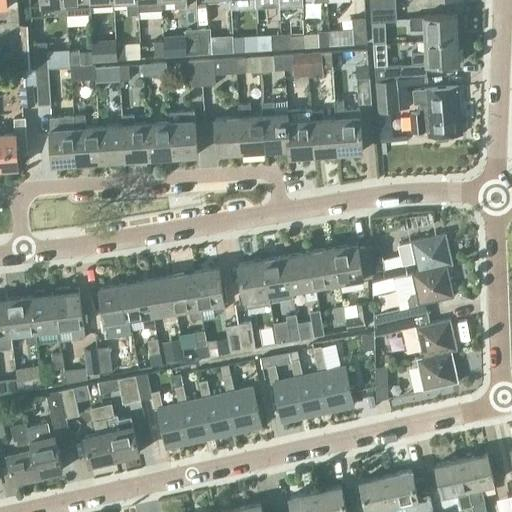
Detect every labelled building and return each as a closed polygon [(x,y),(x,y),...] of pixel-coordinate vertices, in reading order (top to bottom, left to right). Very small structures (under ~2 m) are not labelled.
[(0,0),(0,9),(7,9),(8,24),(19,23),(17,0),(0,0)] [(67,15),(65,0),(41,0),(42,7),(54,6),(55,16),(67,15)] [(90,4),(89,0),(65,0),(67,15),(90,14),(90,4)] [(139,12),(137,0),(114,0),(114,3),(127,2),(127,15),(139,14),(139,12)] [(161,0),(137,0),(139,12),(163,11),(162,0),(161,0)] [(186,0),(161,0),(162,0),(171,0),(174,0),(175,9),(187,9),(186,0)] [(230,0),(219,0),(220,8),(231,7),(230,0)] [(370,0),(371,11),(397,9),(396,0),(370,0)] [(397,22),(397,9),(371,11),(372,23),(397,22)] [(456,15),(423,18),(423,19),(409,20),(410,32),(424,31),(425,42),(458,40),(456,15)] [(353,29),(354,45),(368,44),(366,19),(353,20),(353,29)] [(31,25),(21,26),(23,69),(34,68),(31,25)] [(200,55),(199,29),(186,30),(186,45),(187,55),(200,55)] [(199,29),(200,55),(212,54),(211,29),(199,29)] [(329,30),(329,31),(330,46),(345,45),(344,29),(329,30)] [(329,31),(319,32),(320,47),(330,46),(329,31)] [(291,34),(281,35),(282,50),(292,49),(291,34)] [(271,35),(272,50),(282,50),(281,35),(271,35)] [(244,37),(233,37),(234,52),(244,52),(244,37)] [(458,40),(425,42),(426,53),(412,54),(412,66),(426,65),(426,67),(460,64),(458,40)] [(117,60),(116,45),(116,41),(93,42),(93,50),(93,51),(94,62),(117,60)] [(156,58),(165,57),(165,46),(165,42),(155,42),(156,58)] [(36,70),(49,69),(47,43),(34,44),(36,70)] [(126,44),(116,45),(117,60),(127,60),(126,44)] [(186,45),(165,46),(165,57),(187,55),(186,45)] [(81,66),(94,66),(94,62),(93,51),(82,52),(82,51),(70,51),(71,67),(81,66)] [(307,54),(308,69),(333,67),(332,52),(307,54)] [(308,69),(307,54),(283,55),(284,70),(308,69)] [(284,70),(283,55),(274,56),(275,71),(284,70)] [(223,59),(224,74),(237,74),(236,58),(223,59)] [(236,58),(237,74),(247,73),(246,58),(236,58)] [(216,86),(214,60),(201,61),(203,87),(216,86)] [(203,87),(201,61),(189,61),(190,87),(203,87)] [(168,78),(167,63),(143,64),(144,76),(158,75),(158,78),(168,78)] [(81,66),(71,67),(72,81),(96,79),(95,67),(95,65),(94,66),(81,66)] [(130,65),(119,66),(120,81),(131,80),(130,65)] [(400,65),(375,67),(376,81),(401,79),(400,65)] [(119,66),(95,67),(96,79),(96,82),(120,81),(119,66)] [(49,69),(36,70),(37,87),(39,106),(52,105),(49,69)] [(37,87),(36,70),(23,71),(24,87),(20,87),(22,108),(36,107),(34,88),(37,87)] [(370,78),(357,79),(359,104),(372,104),(370,78)] [(397,81),(376,83),(378,113),(400,111),(397,81)] [(414,91),(415,104),(420,104),(421,113),(411,114),(413,133),(429,132),(429,138),(436,138),(436,141),(439,143),(448,142),(450,139),(450,136),(463,135),(459,87),(414,91)] [(288,114),(276,115),(275,101),(263,102),(264,116),(266,151),(290,149),(288,114)] [(264,116),(252,117),(251,103),(239,104),(240,117),(243,153),(266,151),(264,116)] [(314,156),(311,111),(311,108),(287,110),(288,114),(290,158),(314,156)] [(363,153),(361,117),(360,108),(335,109),(336,119),(338,155),(363,153)] [(170,111),(171,121),(173,157),(198,155),(194,109),(170,111)] [(336,119),(324,120),(324,111),(311,111),(314,156),(338,155),(336,119)] [(77,163),(102,162),(99,126),(86,127),(85,114),(74,115),(77,163)] [(125,160),(150,158),(147,123),(135,124),(134,114),(122,115),(123,125),(125,160)] [(77,163),(74,115),(50,117),(51,130),(53,165),(77,163)] [(243,153),(240,117),(216,119),(218,154),(243,153)] [(15,135),(0,136),(0,168),(19,167),(18,154),(28,153),(25,118),(14,119),(15,135)] [(171,121),(147,123),(150,158),(173,157),(171,121)] [(102,162),(125,160),(123,125),(99,126),(102,162)] [(453,265),(446,234),(400,244),(407,275),(412,274),(447,266),(453,265)] [(333,249),(339,284),(363,280),(357,245),(333,249)] [(380,246),(372,248),(373,277),(373,283),(380,281),(388,279),(385,269),(380,246)] [(333,249),(310,253),(316,288),(339,284),(333,249)] [(316,288),(310,253),(286,257),(292,292),(305,290),(307,301),(318,300),(316,288)] [(286,257),(262,261),(268,296),(292,292),(286,257)] [(268,296),(262,261),(238,265),(244,300),(268,296)] [(412,274),(416,294),(411,295),(408,300),(410,308),(454,298),(447,266),(412,274)] [(225,288),(222,289),(218,269),(195,273),(201,308),(212,305),(214,313),(225,311),(223,304),(227,303),(225,288)] [(195,273),(171,277),(177,312),(189,309),(191,320),(202,318),(201,308),(195,273)] [(177,312),(171,277),(148,281),(154,316),(177,312)] [(148,281),(123,285),(129,320),(143,317),(145,328),(156,327),(154,316),(148,281)] [(373,283),(373,294),(383,292),(380,281),(373,283)] [(129,320),(123,285),(99,289),(105,324),(129,320)] [(79,292),(70,293),(69,288),(55,290),(55,295),(59,330),(72,328),(73,340),(85,338),(79,292)] [(33,297),(31,298),(36,332),(37,332),(59,330),(55,295),(45,296),(44,294),(42,292),(34,293),(33,295),(33,297)] [(31,298),(7,301),(12,336),(26,334),(27,343),(38,341),(37,332),(36,332),(31,298)] [(0,349),(13,348),(11,336),(12,336),(7,301),(0,301),(0,349)] [(346,319),(348,331),(366,328),(370,318),(367,303),(357,304),(359,317),(346,319)] [(348,331),(346,319),(344,307),(334,308),(338,333),(348,331)] [(320,310),(310,312),(315,337),(325,335),(320,310)] [(402,310),(392,312),(374,316),(374,327),(405,320),(402,310)] [(287,316),(291,341),(301,340),(297,314),(287,316)] [(429,314),(405,320),(374,327),(375,337),(403,331),(408,355),(422,352),(423,358),(452,352),(459,350),(452,320),(431,324),(429,314)] [(251,323),(238,325),(242,350),(255,348),(251,323)] [(242,350),(238,325),(226,327),(230,352),(242,350)] [(196,332),(198,347),(199,347),(200,357),(209,355),(208,345),(207,341),(205,331),(196,332)] [(363,334),(363,350),(374,349),(373,334),(363,334)] [(208,345),(209,355),(209,356),(226,354),(223,338),(207,341),(208,345)] [(148,340),(152,366),(162,364),(158,339),(148,340)] [(328,371),(324,354),(322,346),(313,348),(318,373),(327,412),(356,405),(347,367),(328,371)] [(164,350),(167,362),(183,359),(181,347),(164,350)] [(97,349),(100,375),(112,373),(108,348),(97,349)] [(100,375),(97,349),(84,351),(87,376),(100,375)] [(289,353),(291,361),(299,359),(297,351),(289,353)] [(64,367),(62,352),(52,353),(54,368),(64,367)] [(452,352),(423,358),(417,360),(424,391),(459,383),(452,352)] [(327,412),(318,373),(304,377),(300,360),(292,362),(295,378),(304,417),(327,412)] [(220,367),(222,377),(231,375),(228,365),(220,367)] [(304,417),(295,378),(279,382),(276,365),(267,367),(271,384),(274,384),(282,422),(304,417)] [(387,366),(375,369),(376,401),(388,399),(387,366)] [(66,384),(88,381),(85,368),(64,371),(66,384)] [(149,380),(147,374),(147,373),(136,375),(137,382),(149,380)] [(172,376),(174,387),(183,386),(180,374),(172,376)] [(137,382),(136,375),(118,379),(124,404),(141,400),(137,382)] [(231,375),(222,377),(226,393),(229,392),(238,431),(253,428),(253,425),(257,424),(257,427),(262,426),(254,387),(234,391),(231,375)] [(34,389),(33,379),(18,382),(19,392),(34,389)] [(198,382),(202,398),(206,398),(214,436),(230,433),(229,431),(233,430),(234,432),(238,431),(229,392),(226,393),(211,396),(207,380),(198,382)] [(174,387),(178,404),(182,403),(190,442),(206,438),(205,436),(209,435),(210,437),(214,436),(206,398),(202,398),(186,402),(183,386),(174,387)] [(74,388),(60,391),(66,418),(80,415),(74,388)] [(66,418),(60,391),(46,394),(54,431),(68,427),(66,418)] [(160,391),(151,393),(155,410),(158,409),(166,447),(182,443),(182,441),(186,440),(186,443),(190,442),(182,403),(178,404),(163,407),(160,391)] [(107,419),(115,417),(115,416),(112,404),(104,405),(107,419)] [(91,408),(94,422),(107,419),(104,405),(96,407),(91,408)] [(115,417),(107,419),(116,459),(140,453),(132,417),(119,420),(118,416),(115,416),(115,417)] [(94,422),(97,434),(84,436),(90,464),(116,459),(107,419),(94,422)] [(22,452),(18,453),(7,455),(14,482),(38,476),(27,429),(25,422),(12,425),(15,438),(18,437),(22,452)] [(47,424),(27,429),(38,476),(63,471),(55,436),(50,437),(47,424)] [(488,453),(462,459),(472,506),(485,503),(481,487),(495,484),(488,453)] [(462,459),(436,464),(443,495),(457,492),(461,509),(472,506),(462,459)] [(413,470),(388,476),(395,507),(420,501),(413,470)] [(372,511),(395,507),(388,476),(360,482),(366,511),(372,511)] [(347,511),(341,486),(316,492),(320,511),(347,511)] [(320,511),(316,492),(291,498),(293,511),(320,511)]
